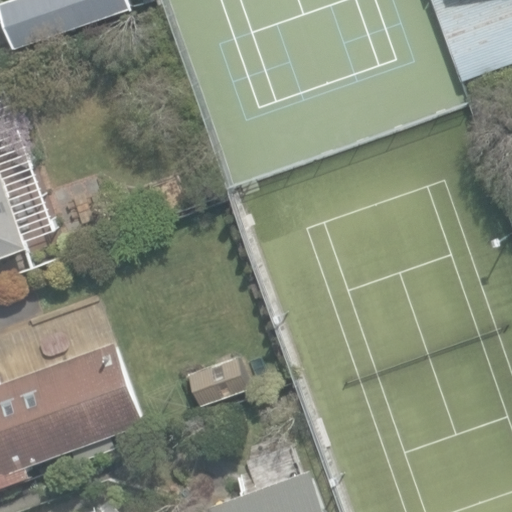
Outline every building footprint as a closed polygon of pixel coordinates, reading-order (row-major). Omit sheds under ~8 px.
[(6,0),(3,1),(18,46),(134,6),(132,0),(6,0)] [(511,0),(435,0),(462,80),(511,63),(511,0)] [(133,72),(170,59),(158,27),(121,41),(133,72)] [(0,254),(36,241),(0,144),(0,254)] [(0,487),(37,474),(32,462),(147,421),(118,340),(2,382),(0,376),(0,487)] [(190,370),(202,406),(249,390),(238,355),(190,370)] [(210,504),(212,511),(333,511),(317,466),(210,504)]
